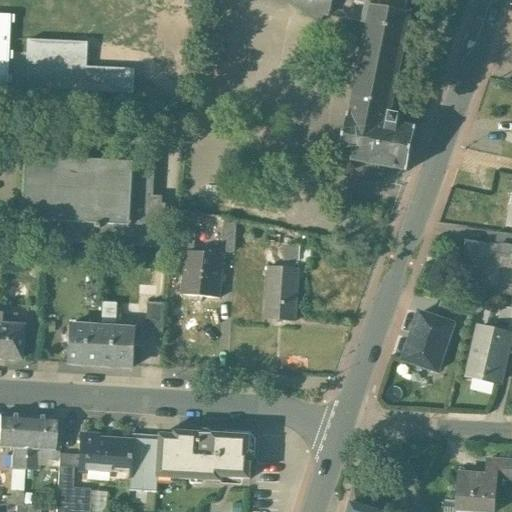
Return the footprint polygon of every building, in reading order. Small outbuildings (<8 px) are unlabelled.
[(286,0),(291,1),(291,3),(319,23),(324,16),(329,17),(332,0),(286,0)] [(408,0),(356,0),(355,4),(367,7),(364,23),(369,24),(350,115),(348,115),(336,174),(373,182),(377,164),(404,170),(415,126),(397,123),(399,115),(390,113),(407,30),(419,33),(423,16),(406,13),(408,0)] [(87,42),(27,40),(25,89),(133,93),(134,88),(134,69),(86,67),(87,42)] [(132,163),(24,156),(21,220),(39,221),(38,241),(158,248),(160,197),(153,197),(155,154),(133,153),(132,163)] [(235,220),(223,219),(221,251),(233,251),(235,220)] [(511,234),(497,233),(495,245),(468,242),(466,260),(481,262),(479,273),(474,273),(472,285),(470,284),(469,290),(511,295),(511,234)] [(279,264),(295,264),(295,243),(279,243),(279,264)] [(223,255),(186,251),(181,295),(218,299),(223,255)] [(296,267),(266,265),(263,318),(293,319),(296,267)] [(473,302),(442,298),(435,319),(453,325),(453,326),(466,331),(473,302)] [(166,303),(148,301),(144,330),(163,332),(166,303)] [(511,320),(511,308),(502,307),(498,321),(511,324),(511,320)] [(435,319),(419,314),(403,360),(437,372),(453,326),(453,325),(435,319)] [(0,358),(17,360),(19,326),(0,324),(0,358)] [(99,326),(64,324),(63,344),(64,344),(63,362),(96,364),(99,326)] [(134,328),(99,326),(96,364),(131,366),(134,328)] [(510,335),(479,328),(468,376),(499,384),(510,335)] [(27,417),(0,415),(0,447),(14,449),(12,456),(11,470),(20,471),(25,471),(27,417)] [(55,419),(27,417),(25,471),(38,472),(39,458),(37,450),(54,451),(55,419)] [(204,431),(201,434),(194,434),(194,433),(174,432),(174,436),(160,435),(160,441),(158,479),(221,482),(221,478),(250,480),(251,463),(255,459),(251,454),(251,453),(249,453),(250,444),(248,444),(242,435),(229,435),(227,432),(223,435),(212,435),(209,431),(204,431)] [(131,443),(98,441),(99,437),(80,436),(78,470),(131,473),(130,491),(157,493),(158,479),(160,441),(131,439),(131,443)] [(75,458),(59,457),(56,511),(90,511),(91,489),(74,488),(75,458)] [(511,471),(511,462),(486,461),(485,476),(497,477),(497,479),(511,480),(511,471)] [(20,471),(11,470),(11,476),(11,483),(18,484),(20,471)] [(485,476),(458,475),(456,501),(445,501),(445,503),(442,508),(444,511),(472,511),(480,511),(494,511),(497,479),(497,477),(485,476)] [(381,497),(353,490),(350,501),(378,508),(381,497)] [(127,511),(151,511),(152,501),(128,501),(127,511)] [(376,511),(378,508),(350,501),(347,511),(376,511)]
